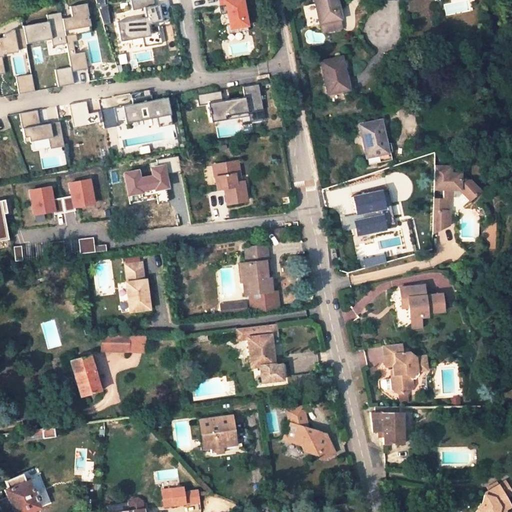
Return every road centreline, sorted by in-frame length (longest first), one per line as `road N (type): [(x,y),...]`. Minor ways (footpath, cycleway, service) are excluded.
road 1 (residential): [(375,511),(325,296),(274,0)]
road 2 (unknown): [(29,246),(96,238),(125,247),(311,220)]
